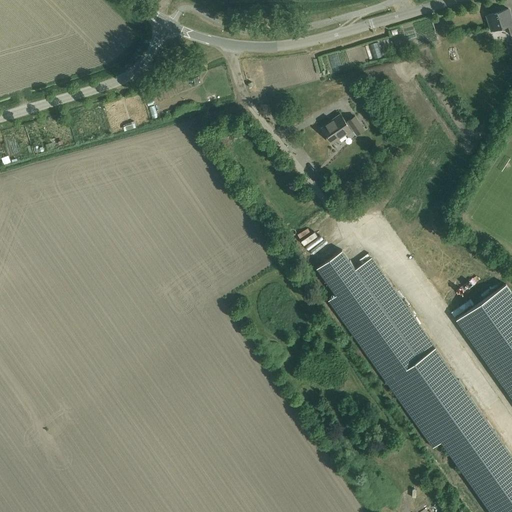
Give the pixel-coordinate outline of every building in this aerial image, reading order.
[(511,19),(508,8),(487,15),(491,30),(492,30),(492,31),(494,31),(498,30),(498,28),(508,25),(511,35),(511,34),(511,19)] [(371,42),(376,56),(383,54),(378,40),(371,42)] [(356,135),(364,130),(354,116),(347,121),(347,122),(346,123),(340,114),(332,119),(333,120),(321,128),(332,143),(345,134),(345,135),(353,130),(356,135)] [(126,126),(123,126),(124,130),(138,126),(137,123),(135,123),(134,121),(125,124),(126,126)] [(240,146),(234,149),(243,163),(248,160),(240,146)] [(8,155),(2,157),(4,164),(10,162),(8,155)] [(364,161),(359,165),(363,170),(368,167),(364,161)] [(322,227),(309,240),(315,246),(327,232),(322,227)] [(433,447),(441,441),(491,511),(511,511),(511,456),(371,257),(355,268),(342,250),(317,267),(336,294),(329,300),(433,447)] [(511,397),(511,293),(506,284),(457,319),(511,397)]
